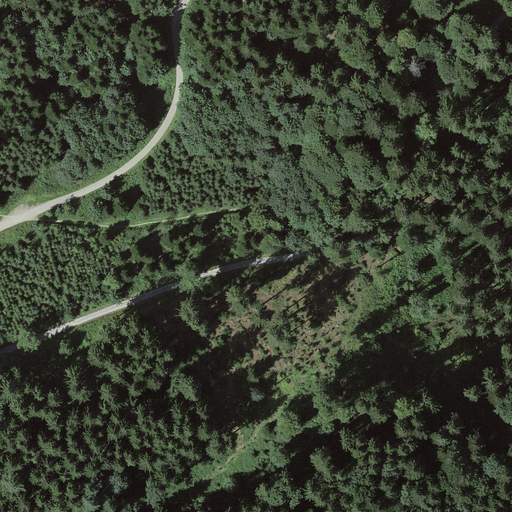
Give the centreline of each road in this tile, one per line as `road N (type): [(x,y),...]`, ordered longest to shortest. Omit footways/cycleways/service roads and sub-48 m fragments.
road 1 (track): [(511,14),(496,26),(415,168),(316,249),(223,268),(0,352)]
road 2 (track): [(187,0),(178,12),(179,87),(151,146),(109,180),(20,218)]
